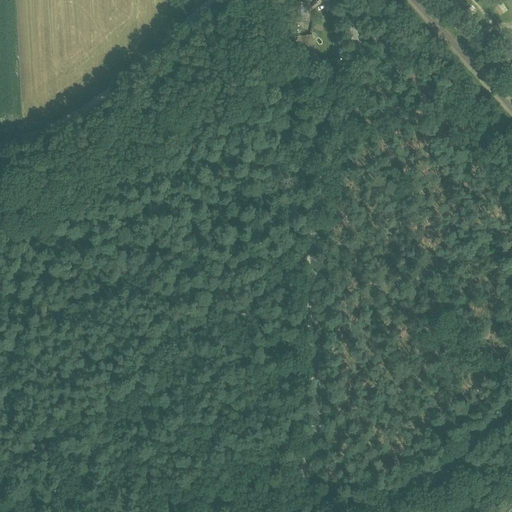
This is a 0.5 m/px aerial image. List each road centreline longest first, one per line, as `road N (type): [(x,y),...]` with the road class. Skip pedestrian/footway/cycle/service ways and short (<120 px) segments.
road 1 (unclassified): [(287,511),(315,427),(315,217),(357,83),(346,0)]
road 2 (track): [(216,0),(84,114),(0,148)]
road 3 (unclassified): [(301,511),(425,473),(511,398)]
